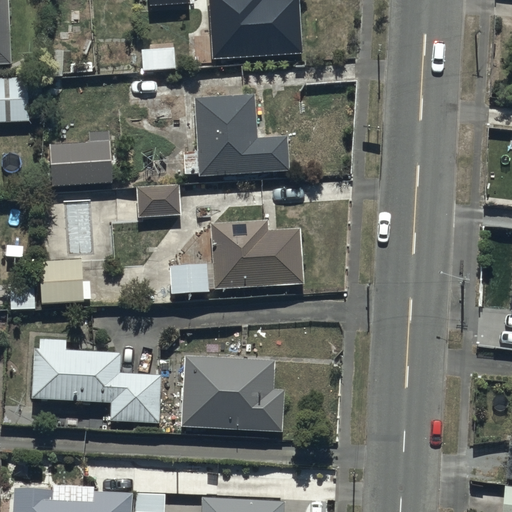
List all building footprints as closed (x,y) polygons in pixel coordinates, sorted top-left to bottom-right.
[(0,0),(0,59),(11,59),(8,0),(0,0)] [(191,29),(192,55),(303,51),(301,0),(210,0),(212,28),(191,29)] [(129,68),(129,94),(172,93),(172,68),(129,68)] [(27,74),(0,75),(0,119),(28,119),(27,74)] [(257,90),(196,93),(200,173),(288,168),(286,132),(259,133),(257,90)] [(90,140),(52,141),(53,183),(112,182),(111,129),(90,129),(90,140)] [(179,184),(139,184),(139,215),(179,215),(179,184)] [(268,216),(212,218),(215,286),(305,283),(303,225),(268,227),(268,216)] [(82,254),(35,258),(40,302),(86,298),(82,254)] [(207,261),(170,264),(172,289),(209,286),(207,261)] [(67,336),(35,336),(34,398),(110,398),(110,419),(161,419),(161,371),(121,371),(121,347),(67,346),(67,336)] [(276,354),(187,349),(183,424),(282,430),(285,385),(274,385),(276,354)] [(14,481),(11,511),(131,511),(132,511),(150,511),(165,511),(166,491),(14,481)] [(511,511),(511,483),(506,483),(502,511),(511,511)] [(284,511),(285,497),(203,493),(202,511),(284,511)]
